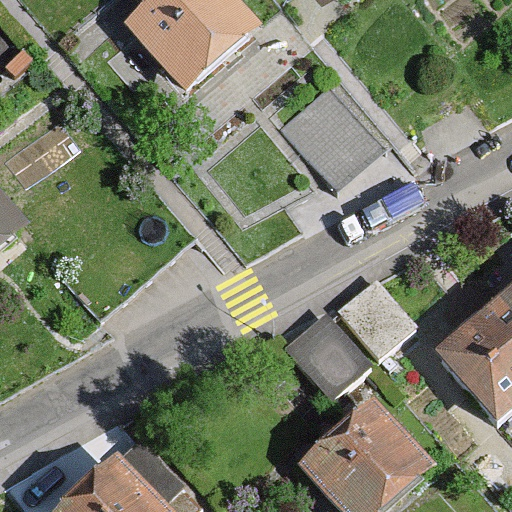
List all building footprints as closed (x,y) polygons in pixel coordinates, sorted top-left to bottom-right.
[(240,0),(180,0),(134,43),(201,117),(281,44),(240,0)] [(343,199),(394,153),(335,88),(284,134),(343,199)] [(159,201),(65,281),(102,324),(196,244),(159,201)] [(0,261),(28,238),(0,204),(0,261)] [(376,289),(333,324),(374,372),(415,337),(376,289)] [(471,335),(436,366),(501,440),(511,429),(511,298),(497,312),(471,335)] [(374,372),(333,324),(327,317),(282,355),(329,410),(374,372)] [(398,511),(435,480),(374,409),(348,431),(326,451),(299,473),(333,511),(398,511)] [(136,448),(114,469),(155,511),(166,511),(182,497),(136,448)] [(155,511),(114,469),(69,511),(155,511)]
